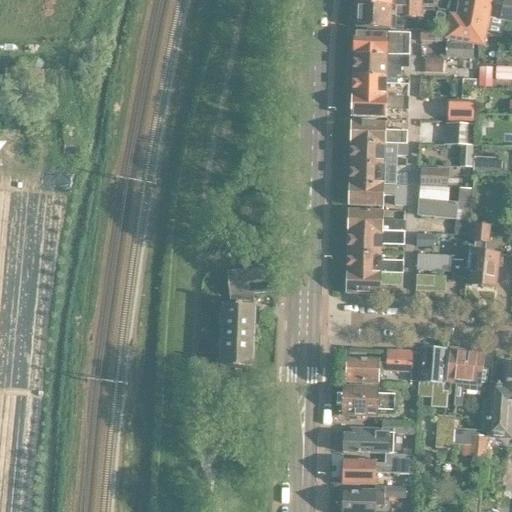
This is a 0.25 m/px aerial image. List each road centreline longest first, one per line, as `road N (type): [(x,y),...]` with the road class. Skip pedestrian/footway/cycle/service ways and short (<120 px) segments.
road 1 (secondary): [(305,316),(316,0)]
road 2 (residential): [(511,337),(305,316)]
road 3 (secondary): [(299,511),(305,316)]
road 4 (track): [(0,58),(62,55),(79,43),(100,0)]
